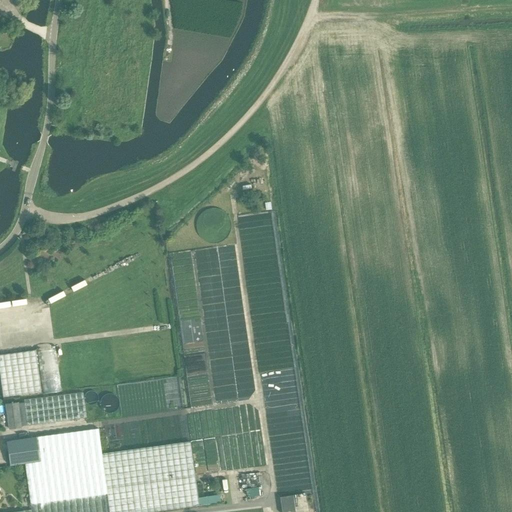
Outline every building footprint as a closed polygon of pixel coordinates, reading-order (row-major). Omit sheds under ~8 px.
[(0,356),(0,386),(1,392),(2,398),(37,392),(40,392),(33,350),(0,356)] [(24,403),(18,404),(21,425),(27,424),(85,417),(82,392),(24,400),(24,403)] [(18,403),(5,404),(8,429),(21,427),(21,425),(18,404),(18,403)] [(36,438),(6,442),(9,466),(24,464),(39,462),(101,453),(98,430),(36,438)] [(31,510),(23,511),(154,511),(199,506),(198,504),(198,498),(190,441),(101,453),(39,462),(24,464),(31,510)] [(219,495),(198,498),(198,504),(220,501),(219,495)] [(279,497),(281,511),(294,511),(293,495),(279,497)]
